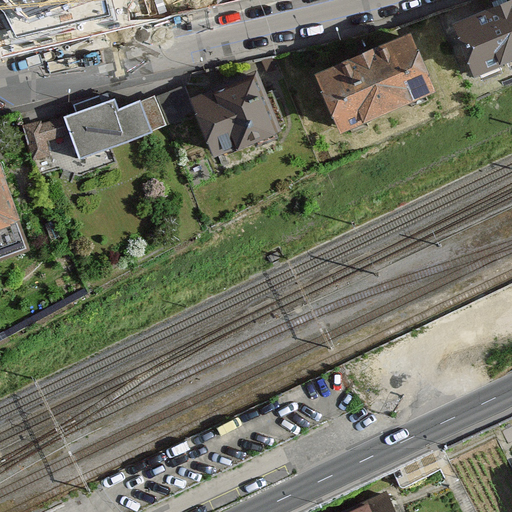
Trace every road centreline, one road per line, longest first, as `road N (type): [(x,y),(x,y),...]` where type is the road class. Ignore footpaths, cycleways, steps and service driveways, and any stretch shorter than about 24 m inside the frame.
road 1 (residential): [(0,78),(319,0)]
road 2 (tertiary): [(511,392),(262,511)]
road 3 (unknown): [(109,511),(245,466),(322,459),(352,468)]
